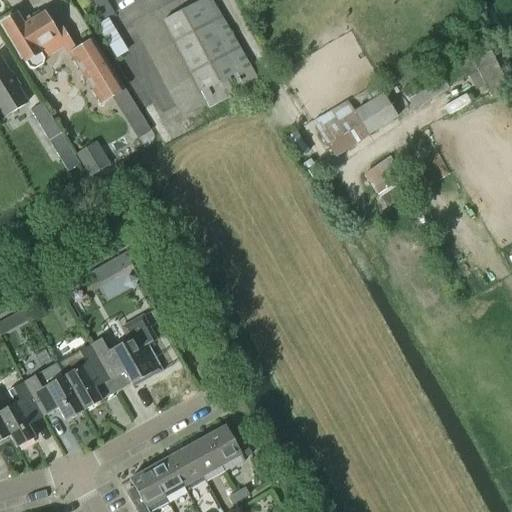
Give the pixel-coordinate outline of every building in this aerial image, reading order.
[(97,0),(92,4),(95,9),(103,21),(113,15),(103,0),(97,0)] [(244,91),(255,85),(257,84),(255,80),(209,0),(202,0),(162,21),(208,108),(243,89),(244,91)] [(60,27),(53,31),(42,13),(22,26),(16,15),(1,24),(27,69),(33,70),(42,65),(43,59),(39,53),(59,41),(60,40),(69,54),(100,104),(122,90),(91,40),(74,50),(60,27)] [(488,96),(506,87),(489,51),(474,59),(471,53),(465,54),(464,55),(464,54),(443,66),(454,84),(476,72),(488,96)] [(0,109),(4,117),(26,103),(0,61),(0,109)] [(413,110),(446,88),(434,69),(401,91),(413,110)] [(353,113),(319,134),(320,136),(334,158),(396,119),(382,97),(381,95),(353,113)] [(41,103),(30,111),(48,141),(67,172),(79,165),(73,155),(60,134),(41,103)] [(89,146),(73,155),(79,165),(86,175),(86,176),(87,178),(103,169),(89,146)] [(405,179),(389,156),(362,174),(378,198),(405,179)] [(125,254),(110,262),(110,263),(115,272),(129,264),(130,264),(125,254)] [(163,373),(148,347),(156,342),(143,318),(122,330),(129,342),(113,351),(106,339),(90,347),(109,382),(124,374),(133,390),(163,373)] [(57,366),(83,413),(102,403),(95,390),(109,382),(90,347),(57,366)] [(57,366),(39,375),(24,384),(43,419),(58,411),(65,423),(83,413),(57,366)] [(43,419),(24,384),(7,393),(14,406),(0,413),(0,421),(9,438),(16,450),(35,440),(28,427),(43,419)] [(0,443),(9,438),(0,421),(0,443)] [(224,427),(205,437),(223,471),(241,460),(243,462),(244,462),(242,459),(251,455),(242,438),(233,443),(224,427)] [(205,437),(186,448),(204,481),(223,471),(205,437)] [(186,448),(167,458),(185,492),(204,481),(186,448)] [(167,458),(148,469),(167,502),(185,492),(167,458)] [(131,488),(124,492),(127,497),(135,511),(148,511),(162,504),(167,502),(148,469),(129,480),(133,487),(131,488)] [(246,491),(237,496),(241,503),(250,498),(246,491)] [(232,507),(241,503),(237,496),(228,500),(232,507)]
